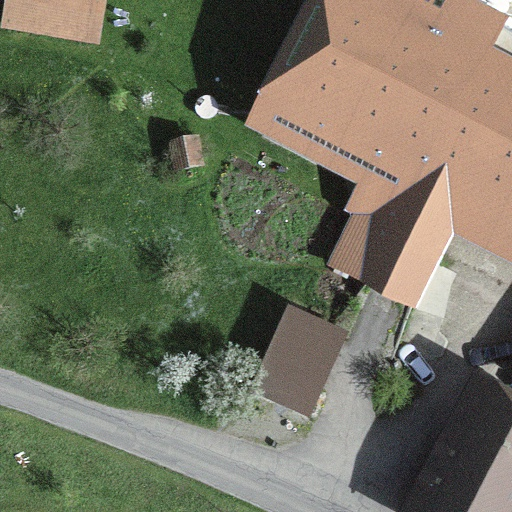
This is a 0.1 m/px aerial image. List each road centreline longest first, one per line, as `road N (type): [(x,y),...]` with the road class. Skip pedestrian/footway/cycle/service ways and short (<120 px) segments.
road 1 (unclassified): [(0,397),(292,511)]
road 2 (track): [(287,510),(403,439),(511,351)]
